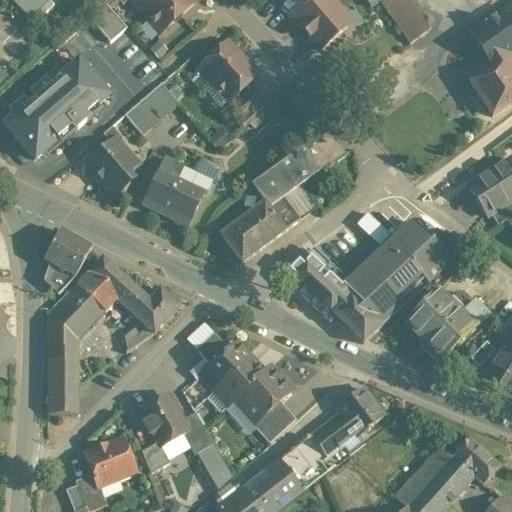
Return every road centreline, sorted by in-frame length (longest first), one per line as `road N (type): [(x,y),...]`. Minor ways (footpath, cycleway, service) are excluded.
road 1 (secondary): [(511,420),(349,357),(244,302)]
road 2 (residential): [(29,195),(37,179),(234,6)]
road 3 (tertiary): [(29,195),(22,234),(33,314),(26,458)]
road 4 (residential): [(221,291),(48,460),(26,458)]
road 5 (residential): [(393,175),(234,6)]
road 6 (secondary): [(221,291),(29,195)]
road 7 (residential): [(244,302),(256,281),(393,175)]
road 8 (residential): [(511,276),(393,175)]
